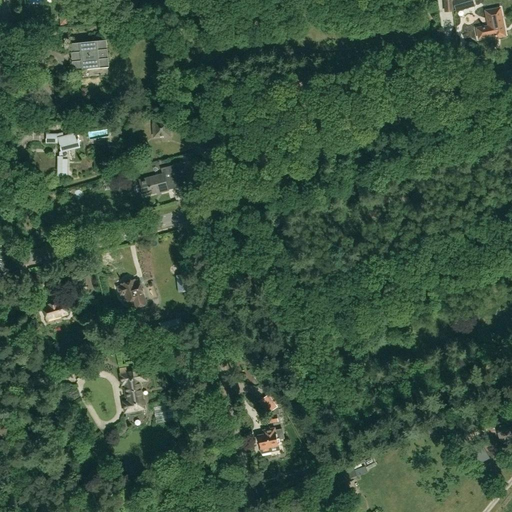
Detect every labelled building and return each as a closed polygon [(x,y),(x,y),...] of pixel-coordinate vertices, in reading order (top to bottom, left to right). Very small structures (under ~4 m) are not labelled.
[(443,0),(444,12),(454,11),(452,0),(443,0)] [(453,0),(457,12),(475,6),(473,0),(453,0)] [(499,9),(490,11),(486,12),(487,21),(492,20),(493,26),(477,29),(479,38),(495,35),(495,37),(504,36),(499,9)] [(66,17),(59,18),(60,25),(67,24),(66,17)] [(142,24),(144,34),(153,32),(151,27),(154,26),(153,22),(142,24)] [(106,40),(70,44),(74,80),(110,76),(106,40)] [(182,100),(189,114),(194,112),(187,98),(182,100)] [(167,121),(152,122),(152,137),(167,136),(167,121)] [(78,139),(76,133),(63,136),(63,134),(57,135),(46,135),(46,143),(59,143),(61,152),(60,152),(59,157),(58,157),(58,177),(67,177),(68,157),(67,157),(67,151),(80,148),(78,143),(80,143),(79,138),(78,139)] [(163,175),(139,181),(143,196),(157,192),(157,193),(168,190),(166,185),(172,183),(171,181),(187,178),(184,164),(162,170),(163,175)] [(185,274),(176,276),(178,289),(187,288),(185,274)] [(129,278),(120,281),(121,287),(119,288),(121,294),(124,294),(127,302),(129,308),(135,306),(136,308),(147,304),(139,281),(130,284),(129,278)] [(97,298),(92,300),(96,312),(101,310),(97,298)] [(48,307),(43,308),(47,320),(67,314),(64,302),(59,303),(58,302),(48,305),(48,307)] [(158,323),(161,334),(184,329),(181,317),(158,323)] [(76,357),(58,361),(61,373),(79,368),(76,357)] [(120,369),(123,384),(125,383),(128,401),(124,402),(125,411),(144,408),(139,381),(146,380),(144,371),(136,372),(136,370),(127,372),(126,368),(120,369)] [(164,418),(177,418),(177,407),(164,407),(164,418)] [(278,421),(276,411),(268,412),(269,416),(268,417),(269,423),(278,421)] [(511,424),(495,430),(499,444),(511,439),(511,424)] [(275,431),(275,428),(263,430),(264,434),(258,435),(257,436),(256,436),(256,437),(255,438),(255,439),(255,440),(256,440),(256,441),(257,441),(258,442),(259,442),(261,453),(271,452),(270,447),(278,445),(277,440),(284,438),(282,429),(275,431)] [(434,428),(426,431),(430,441),(438,437),(434,428)] [(469,446),(479,463),(489,457),(479,440),(469,446)]
